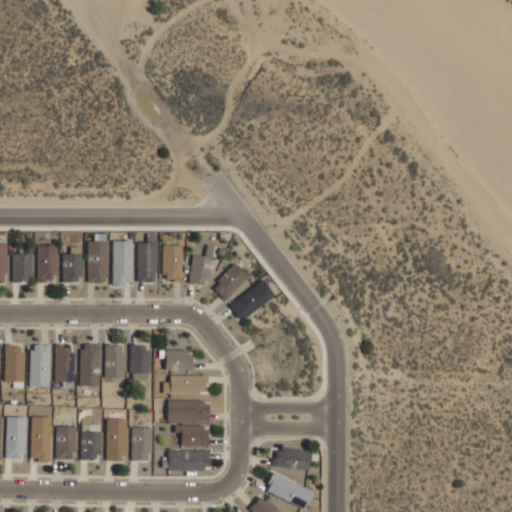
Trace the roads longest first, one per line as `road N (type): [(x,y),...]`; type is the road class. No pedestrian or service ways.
road 1 (residential): [(183,311),(0,308),(202,487),(219,483),(232,457),(230,374),(225,356),(183,311)]
road 2 (residential): [(208,171),(333,336),(336,511)]
road 3 (residential): [(0,216),(243,216)]
road 4 (track): [(70,0),(208,171)]
